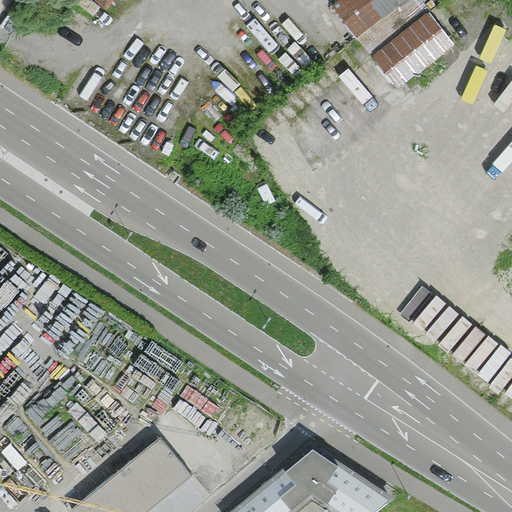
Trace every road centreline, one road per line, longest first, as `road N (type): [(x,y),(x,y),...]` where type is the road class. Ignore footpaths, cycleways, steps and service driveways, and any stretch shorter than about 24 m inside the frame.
road 1 (unknown): [(511,193),(447,247),(427,251),(332,157),(344,121),(389,94),(416,101),(499,172)]
road 2 (primary): [(355,376),(297,303),(0,109)]
road 3 (primary): [(0,177),(264,353),(355,376)]
road 4 (unclassified): [(355,376),(206,511)]
road 5 (primary): [(355,376),(511,485)]
